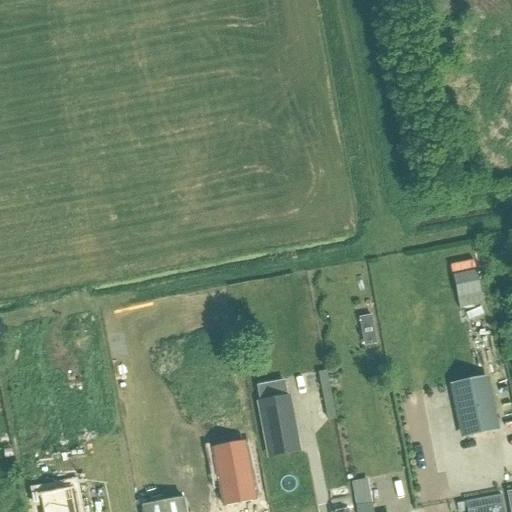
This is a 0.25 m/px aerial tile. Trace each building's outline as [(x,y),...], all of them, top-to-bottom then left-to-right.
[(449,308),(474,304),(469,270),(445,274),(449,308)] [(373,329),(361,331),(363,345),(376,342),(373,329)] [(495,432),(485,383),(453,389),(464,438),(495,432)] [(268,447),(295,442),(287,398),(260,403),(268,447)] [(243,443),(212,449),(223,508),(254,502),(243,443)] [(367,483),(351,486),(355,505),(370,502),(367,483)] [(39,496),(42,511),(74,511),(70,490),(39,496)] [(142,511),(184,511),(182,499),(142,507),(142,511)]
